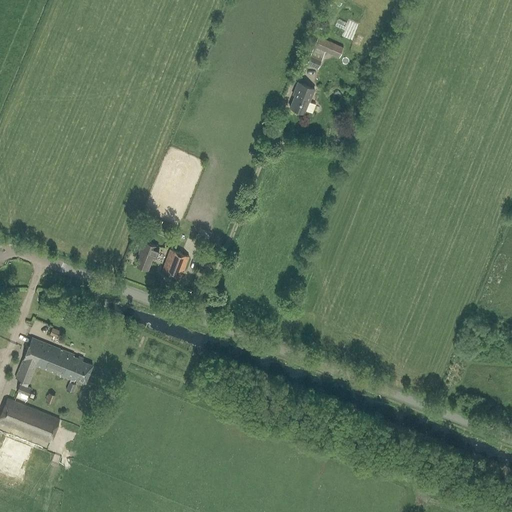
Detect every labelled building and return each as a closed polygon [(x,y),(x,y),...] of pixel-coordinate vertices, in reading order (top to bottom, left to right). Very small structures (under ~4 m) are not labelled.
[(346,28),(348,22),(340,18),(337,25),(346,28)] [(344,47),(318,36),(306,64),(318,69),(325,52),(339,58),(344,47)] [(290,107),(304,113),(305,110),(312,113),(315,104),(310,102),(316,89),(298,82),(293,95),(294,96),(290,107)] [(154,259),(155,256),(158,247),(143,241),(138,256),(139,257),(136,266),(148,270),(152,259),(154,259)] [(181,277),(189,257),(170,249),(162,270),(181,277)] [(210,269),(214,258),(204,254),(200,265),(210,269)] [(92,366),(82,362),(83,358),(31,338),(15,378),(22,381),(21,383),(20,383),(17,392),(22,394),(25,395),(28,396),(32,387),(28,386),(36,366),(69,379),(64,390),(71,393),(75,384),(73,384),(75,379),(85,383),(92,366)] [(49,393),(46,401),(53,403),(56,396),(49,393)] [(0,422),(50,442),(59,419),(7,398),(0,416),(0,422)]
